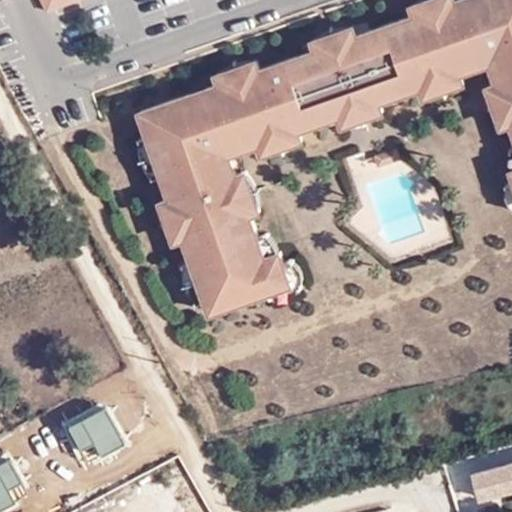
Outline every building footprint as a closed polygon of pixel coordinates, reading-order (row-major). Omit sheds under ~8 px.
[(219,78),(142,105),(153,138),(167,175),(171,189),(188,234),(194,253),(209,294),(213,306),(279,283),(266,246),(253,209),(238,165),(231,147),(258,138),(303,123),(339,110),(382,95),(420,81),(465,66),(492,56),(498,74),(511,113),(511,0),(440,0),(417,8),(360,29),(319,43),(263,62),(219,78)] [(414,0),(417,8),(440,0),(414,0)] [(319,43),(360,29),(356,19),(342,21),(334,23),(327,26),(316,34),(319,43)] [(231,58),(215,66),(219,78),(263,62),(259,50),(248,52),(238,55),(231,58)] [(469,77),(465,66),(420,81),(424,93),(438,89),(445,87),(453,85),(459,82),(469,77)] [(501,122),(511,118),(511,113),(498,74),(487,78),(488,86),(490,95),(492,102),(501,122)] [(382,95),(339,110),(343,121),(353,120),(363,116),(368,115),(375,112),(387,106),(382,95)] [(307,134),(303,123),(258,138),(262,149),(276,147),(285,145),(293,141),(300,138),(307,134)] [(167,175),(153,138),(146,140),(146,142),(147,152),(148,158),(152,166),(160,177),(167,175)] [(249,162),(238,165),(253,209),(264,205),(262,191),(260,183),(258,174),(254,166),(249,162)] [(176,237),(188,234),(171,189),(160,192),(162,204),(163,211),(165,218),(169,225),(176,237)] [(283,241),(266,246),(279,283),(296,276),(298,282),(304,280),(304,271),(304,268),(304,264),(302,261),(300,258),(296,255),(295,252),(288,255),(283,241)] [(209,294),(194,253),(185,256),(187,271),(189,279),(192,286),(200,297),(209,294)] [(511,452),(479,458),(485,490),(511,484),(511,452)]
